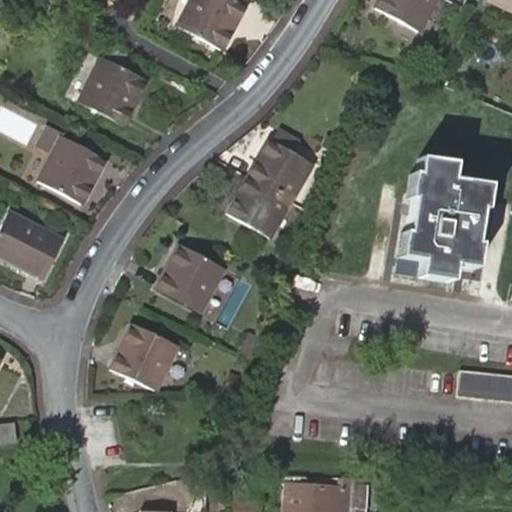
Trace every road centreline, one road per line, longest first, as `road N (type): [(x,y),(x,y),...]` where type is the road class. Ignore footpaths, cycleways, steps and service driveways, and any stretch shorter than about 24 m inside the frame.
road 1 (residential): [(65,336),(128,213),(257,95),(323,0)]
road 2 (residential): [(86,511),(69,434),(65,336)]
